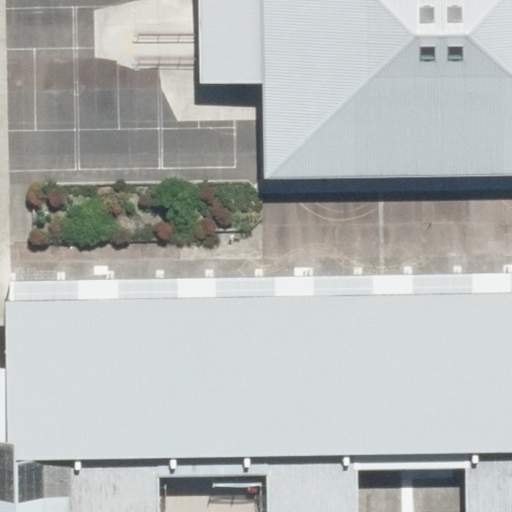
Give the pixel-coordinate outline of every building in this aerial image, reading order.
[(511,0),(256,0),(260,176),(511,170),(511,0)] [(511,271),(11,282),(14,448),(61,447),(511,436),(511,271)] [(511,511),(511,438),(466,439),(467,511),(511,511)] [(361,511),(360,442),(267,444),(268,511),(361,511)] [(162,511),(162,445),(67,447),(68,511),(162,511)] [(63,511),(61,447),(14,448),(13,511),(63,511)]
